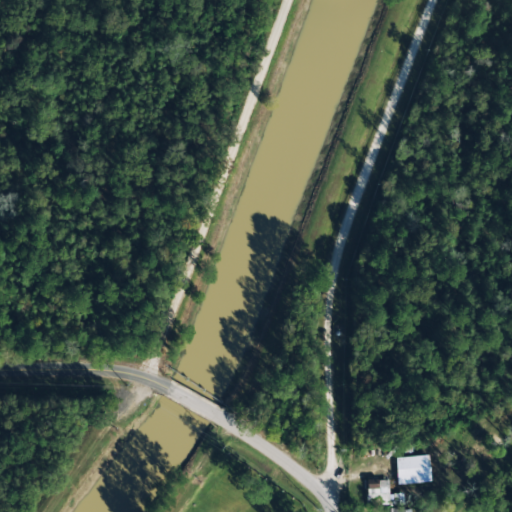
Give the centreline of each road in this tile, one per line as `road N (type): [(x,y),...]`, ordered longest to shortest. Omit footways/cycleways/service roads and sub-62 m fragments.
road 1 (residential): [(330,511),(322,493),(330,474),(334,258),(432,0)]
road 2 (residential): [(0,367),(105,367),(155,380)]
